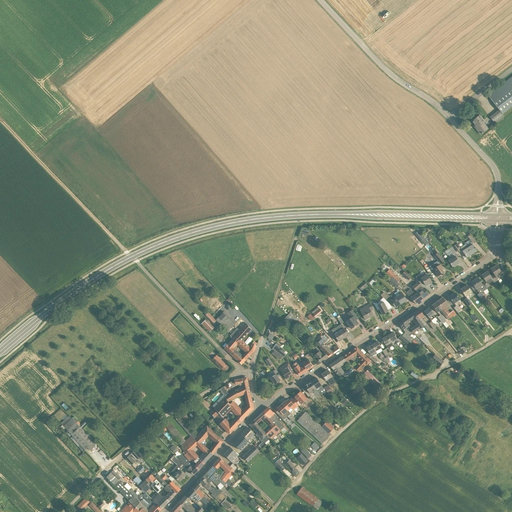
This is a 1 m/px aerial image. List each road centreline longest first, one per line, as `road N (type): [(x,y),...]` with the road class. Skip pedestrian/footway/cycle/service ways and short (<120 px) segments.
road 1 (secondary): [(131,256),(202,229),(280,216),(460,217)]
road 2 (unclassified): [(272,511),(323,448),(373,403),(511,330)]
road 3 (tertiary): [(497,214),(495,169),(319,0)]
road 4 (residential): [(261,408),(495,250)]
road 5 (residential): [(62,511),(157,421),(243,370)]
road 6 (track): [(0,119),(131,256)]
road 7 (secondary): [(0,352),(131,256)]
road 8 (unclassified): [(243,370),(131,256)]
road 9 (residential): [(167,511),(261,408)]
